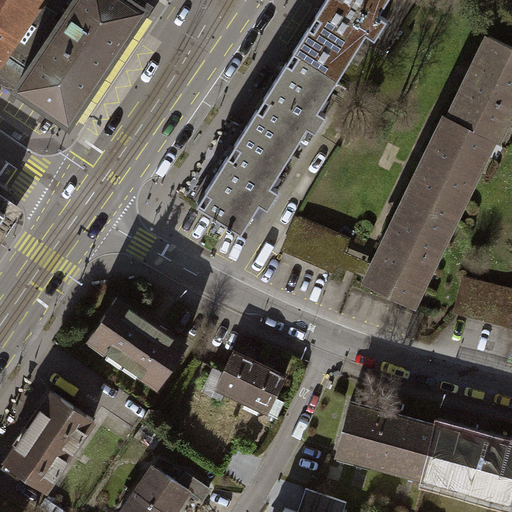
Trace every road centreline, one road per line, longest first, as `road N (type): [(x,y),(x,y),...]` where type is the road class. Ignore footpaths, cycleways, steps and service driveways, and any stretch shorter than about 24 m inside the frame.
road 1 (residential): [(82,210),(330,339)]
road 2 (primary): [(82,210),(217,9)]
road 3 (residential): [(243,511),(330,339)]
road 4 (residential): [(330,339),(511,391)]
road 5 (primary): [(0,326),(82,210)]
